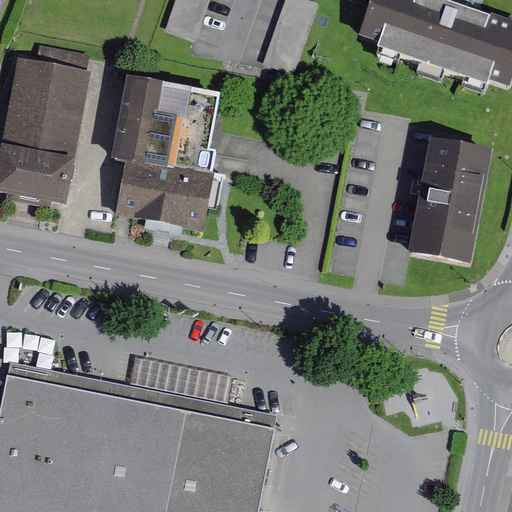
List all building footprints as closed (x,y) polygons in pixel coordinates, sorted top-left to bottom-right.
[(217,0),(187,0),(176,32),(204,41),(217,0)] [(321,2),(314,0),(291,0),(269,64),(297,73),(321,2)] [(511,59),(511,15),(466,0),(378,0),(366,36),(505,81),(511,59)] [(95,67),(28,55),(4,190),(71,202),(95,67)] [(136,157),(124,215),(219,235),(232,174),(205,168),(220,94),(138,77),(122,154),(136,157)] [(498,153),(436,141),(415,256),(477,268),(498,153)] [(266,511),(285,416),(19,364),(9,419),(0,417),(0,511),(266,511)]
